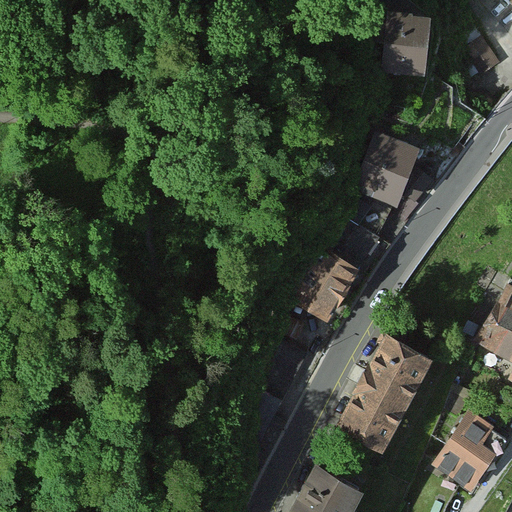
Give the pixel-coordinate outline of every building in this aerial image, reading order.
[(383,70),(427,74),(432,14),(389,10),(388,23),(386,37),(383,70)] [(386,37),(388,23),(362,30),(365,42),(386,37)] [(465,52),(482,77),(500,65),(483,40),(465,52)] [(425,151),(384,137),(365,195),(407,208),(425,151)] [(456,157),(465,147),(459,142),(450,153),(456,157)] [(438,183),(432,178),(430,176),(411,197),(420,204),(426,196),(438,183)] [(301,303),(336,324),(376,258),(373,256),(382,241),(351,222),(301,303)] [(511,289),(480,342),(511,360),(511,289)] [(331,415),(373,438),(426,342),(384,319),(331,415)] [(269,394),(287,402),(310,353),(283,340),(277,353),(286,357),(269,394)] [(428,459),(465,486),(507,429),(470,402),(428,459)] [(279,511),(335,511),(355,475),(311,452),(279,511)]
